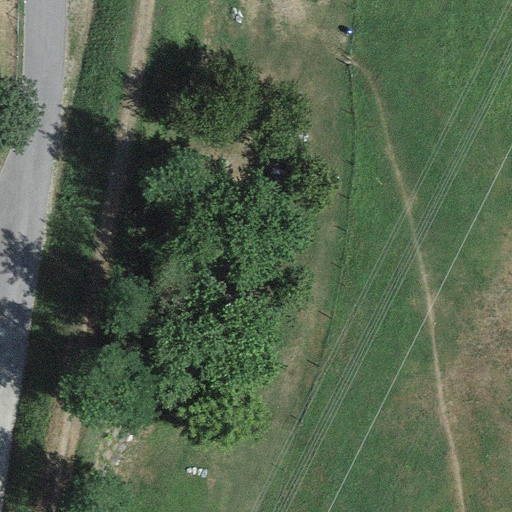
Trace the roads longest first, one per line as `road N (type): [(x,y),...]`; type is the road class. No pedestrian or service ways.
road 1 (track): [(54,511),(146,0)]
road 2 (track): [(0,429),(15,328),(0,250)]
